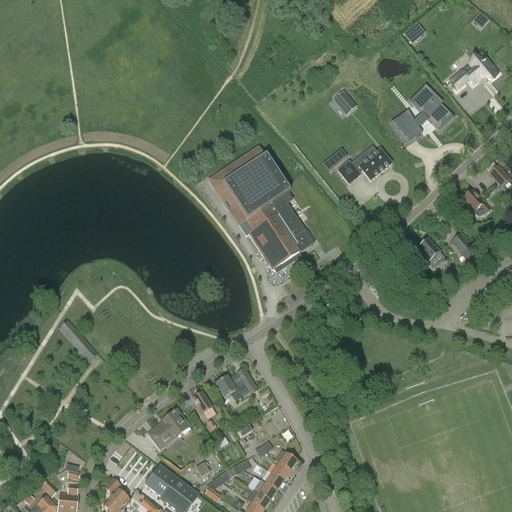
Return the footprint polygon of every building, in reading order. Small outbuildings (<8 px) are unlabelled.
[(414,41),(415,42),(423,35),(416,26),(404,36),(410,44),(414,41)] [(493,69),(481,54),(472,62),(473,63),(449,84),(456,92),(468,82),(472,86),(484,76),(489,82),(496,76),(491,70),(493,69)] [(400,118),(393,122),(400,132),(406,127),(414,140),(422,135),(418,129),(427,122),(435,130),(442,122),(440,121),(448,114),(440,107),(442,105),(433,95),(431,97),(425,91),(418,99),(421,102),(414,109),(422,117),(414,123),(410,117),(403,121),(400,118)] [(342,94),(334,101),(347,116),(355,110),(342,94)] [(349,164),(337,173),(348,186),(360,177),(359,176),(362,173),(370,183),(392,166),(380,151),(376,155),(372,149),(365,155),(369,160),(358,169),(359,170),(356,173),(349,164)] [(276,276),(274,277),(275,277),(296,264),(303,259),(303,258),(301,259),(299,255),(313,246),(286,205),(292,202),(288,195),(290,194),(265,157),(264,158),(258,150),(209,182),(238,228),(240,227),(247,238),(249,237),(272,272),(273,272),(276,276)] [(339,164),(334,157),(323,166),(329,173),(339,164)] [(429,172),(435,179),(444,170),(438,164),(429,172)] [(488,175),(500,190),(510,181),(498,167),(488,175)] [(483,217),(485,216),(484,215),(489,210),(479,199),(478,200),(472,193),(461,203),(473,215),(476,218),(478,219),(481,218),(483,217)] [(450,244),(467,263),(477,254),(460,235),(450,244)] [(416,252),(428,265),(432,269),(434,267),(435,269),(443,261),(441,260),(443,258),(440,254),(428,241),(416,252)] [(59,331),(75,350),(82,358),(91,350),(84,341),(65,320),(56,328),(59,331)] [(250,397),(257,393),(244,371),(237,376),(237,377),(228,382),(227,379),(216,386),(224,400),(230,396),(235,404),(249,395),(250,397)] [(202,417),(212,410),(202,395),(192,401),(202,417)] [(176,439),(189,429),(177,413),(163,423),(165,426),(156,433),(154,431),(148,436),(160,452),(166,447),(165,445),(175,437),(176,439)] [(214,434),(219,431),(212,421),(208,424),(214,434)] [(242,439),(252,433),(248,427),(239,434),(242,439)] [(217,445),(221,451),(228,447),(224,441),(217,445)] [(267,455),(273,451),(268,444),(255,453),(257,456),(260,460),(267,455)] [(125,456),(147,470),(151,463),(123,445),(116,457),(122,460),(125,456)] [(290,474),(297,464),(294,462),(285,456),(279,466),(290,474)] [(247,462),(240,466),(242,470),(240,470),(242,474),(243,474),(250,470),(247,462)] [(201,480),(210,474),(204,465),(195,470),(201,480)] [(242,470),(240,466),(232,470),(236,477),(242,474),(240,470),(242,470)] [(279,466),(272,476),(284,484),(290,474),(279,466)] [(176,511),(187,511),(199,497),(191,492),(159,467),(144,487),(176,511)] [(67,480),(79,482),(80,475),(68,472),(67,480)] [(225,475),(219,479),(221,482),(220,483),(222,487),(223,486),(229,482),(225,475)] [(284,484),(272,476),(265,486),(277,494),(284,484)] [(254,478),(248,488),(253,491),(259,482),(254,478)] [(221,482),(219,479),(211,483),(216,490),(222,487),(220,483),(221,482)] [(123,511),(131,504),(129,502),(117,492),(120,488),(113,481),(105,490),(112,497),(102,509),(105,511),(123,511)] [(52,499),(57,494),(47,483),(41,489),(52,499)] [(277,494),(265,486),(258,496),(270,504),(277,494)] [(75,511),(77,497),(78,488),(68,487),(67,496),(60,495),(58,511),(75,511)] [(206,497),(217,505),(222,498),(210,490),(206,497)] [(247,503),(252,506),(260,511),(264,511),(270,504),(258,496),(253,493),(247,503)] [(30,496),(24,501),(29,507),(36,502),(30,496)] [(23,511),(53,511),(57,509),(45,498),(37,507),(32,511),(27,511),(25,510),(23,511)]
